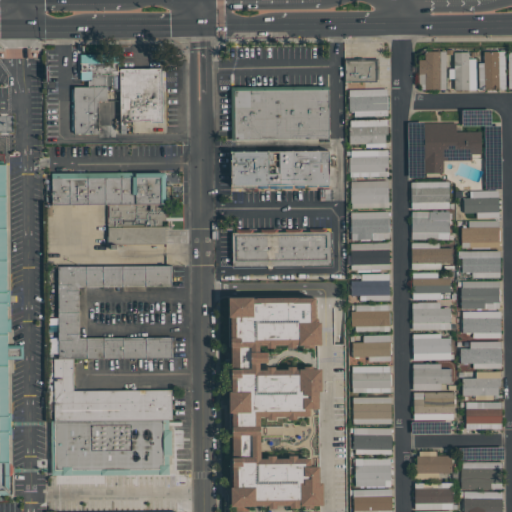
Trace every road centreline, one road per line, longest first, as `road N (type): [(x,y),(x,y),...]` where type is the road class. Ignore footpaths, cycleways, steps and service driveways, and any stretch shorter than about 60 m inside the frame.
road 1 (residential): [(208,511),(203,66)]
road 2 (secondary): [(277,24),(401,23)]
